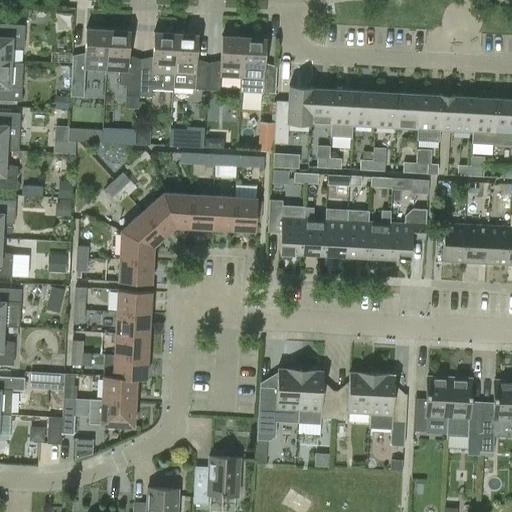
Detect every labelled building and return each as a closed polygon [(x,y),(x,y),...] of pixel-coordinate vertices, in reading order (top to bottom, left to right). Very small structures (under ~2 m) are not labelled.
[(23,25),(0,23),(0,62),(9,62),(10,49),(22,47),(23,25)] [(107,30),(84,29),(83,57),(71,56),(70,82),(69,96),(82,96),(83,83),(84,69),(104,70),(107,30)] [(137,96),(138,95),(138,86),(139,60),(127,59),(129,31),(107,30),(104,70),(119,71),(118,84),(125,84),(124,95),(137,96)] [(138,86),(138,95),(151,96),(151,87),(159,87),(163,90),(171,90),(175,33),(152,32),(151,61),(139,60),(138,86)] [(197,35),(175,33),(171,90),(173,90),(173,88),(192,88),(192,89),(206,90),(207,64),(195,63),(197,35)] [(219,64),(207,64),(206,90),(219,90),(219,76),(240,77),(242,37),(220,36),(219,64)] [(265,38),(242,37),(240,77),(240,91),(273,93),(275,68),(263,67),(265,38)] [(21,63),(9,62),(0,62),(0,99),(19,101),(21,63)] [(286,124),(308,125),(310,87),(287,86),(286,101),(276,100),(274,142),(286,143),(286,124)] [(310,87),(308,125),(309,125),(309,124),(330,125),(332,90),(311,88),(311,87),(310,87)] [(330,136),(351,137),(353,91),(332,90),(330,125),(330,136)] [(353,91),(351,137),(352,126),(373,127),(375,92),(353,91)] [(373,127),(394,128),(397,93),(375,92),(373,127)] [(397,93),(394,128),(416,130),(418,94),(397,93)] [(437,95),(418,94),(416,130),(416,141),(437,142),(438,131),(440,96),(440,94),(437,94),(437,95)] [(446,96),(440,96),(438,131),(444,131),(448,131),(448,132),(451,133),(451,131),(471,133),(473,97),(453,96),(453,95),(450,95),(450,96),(446,96)] [(68,97),(54,96),(54,108),(68,109),(68,97)] [(471,143),(492,144),(493,134),(495,99),(473,97),(471,133),(472,133),(471,143)] [(493,134),(492,144),(511,145),(511,99),(495,99),(493,134)] [(0,150),(4,150),(5,150),(17,150),(17,135),(19,113),(0,112),(0,150)] [(135,129),(125,129),(124,142),(134,143),(135,131),(135,129)] [(202,148),(202,147),(203,137),(203,131),(169,129),(169,146),(202,148)] [(147,144),(148,132),(135,131),(134,143),(147,144)] [(270,150),(271,134),(258,134),(258,150),(270,150)] [(203,137),(202,147),(212,147),(213,143),(207,137),(203,137)] [(75,141),(59,141),(58,153),(74,153),(75,141)] [(4,150),(0,150),(0,188),(14,189),(16,167),(4,164),(4,150)] [(180,163),(197,164),(198,153),(181,152),(180,163)] [(198,153),(197,164),(217,165),(218,154),(198,153)] [(276,153),(276,164),(300,165),(300,154),(276,153)] [(217,165),(237,166),(238,155),(218,154),(217,165)] [(238,155),(237,166),(247,166),(248,155),(238,155)] [(327,167),(328,157),(317,157),(316,167),(327,167)] [(328,157),(327,167),(340,168),(340,158),(338,158),(328,157)] [(370,170),(371,160),(360,159),(359,169),(370,170)] [(371,160),(370,170),(383,171),(384,160),(371,160)] [(413,172),(414,162),(403,162),(402,172),(413,172)] [(414,162),(413,172),(426,173),(427,163),(414,162)] [(469,175),(469,165),(458,165),(457,175),(469,175)] [(469,165),(469,175),(481,176),(481,166),(469,165)] [(511,178),(511,170),(511,167),(500,167),(500,177),(511,178)] [(274,182),(291,181),(290,168),(274,169),(274,182)] [(113,179),(121,188),(130,180),(122,171),(113,179)] [(304,183),(304,173),(294,172),(293,182),(304,183)] [(304,173),(304,183),(317,184),(318,174),(304,173)] [(347,185),(348,175),(337,174),(336,185),(347,185)] [(348,175),(347,185),(360,186),(361,175),(348,175)] [(391,188),(391,177),(370,176),(370,186),(391,188)] [(391,177),(391,188),(403,188),(404,178),(391,177)] [(112,196),(121,188),(113,179),(104,187),(112,196)] [(73,182),(61,181),(60,197),(72,198),(73,182)] [(510,195),(510,192),(510,182),(498,181),(498,195),(510,195)] [(234,184),(233,196),(232,229),(253,231),(256,186),(234,184)] [(141,211),(162,236),(174,226),(162,193),(141,211)] [(162,193),(174,226),(189,227),(191,194),(162,193)] [(191,194),(189,227),(210,228),(212,195),(191,194)] [(232,229),(233,196),(212,195),(210,228),(232,229)] [(278,252),(299,254),(301,218),(302,206),(282,205),(282,200),(268,199),(267,231),(279,232),(278,252)] [(0,235),(1,224),(13,223),(14,201),(0,200),(0,235)] [(58,203),(58,215),(70,216),(70,204),(58,203)] [(301,218),(299,254),(321,255),(323,220),(313,219),(313,206),(302,206),(301,218)] [(426,208),(411,207),(404,215),(404,224),(389,223),(387,258),(409,259),(410,238),(425,239),(426,208)] [(323,220),(321,255),(343,256),(345,221),(346,209),(325,208),(324,220),(323,220)] [(367,222),(368,210),(346,209),(345,221),(343,256),(365,257),(367,222)] [(387,258),(389,223),(390,210),(381,210),(380,223),(367,222),(365,257),(387,258)] [(119,231),(151,246),(162,236),(141,211),(119,231)] [(440,261),(463,262),(465,225),(442,224),(440,261)] [(465,225),(463,262),(484,264),(486,226),(465,225)] [(484,264),(506,265),(508,227),(486,226),(484,264)] [(151,246),(119,231),(117,263),(150,264),(151,246)] [(76,257),(86,258),(87,246),(76,245),(76,257)] [(0,276),(10,277),(11,254),(0,252),(0,276)] [(13,275),(29,275),(30,253),(14,253),(13,275)] [(64,271),(66,255),(49,254),(48,270),(64,271)] [(86,270),(86,258),(76,257),(75,269),(86,270)] [(150,264),(117,263),(116,281),(149,283),(150,264)] [(73,309),(84,310),(85,287),(74,286),(73,309)] [(0,326),(2,326),(18,327),(20,289),(0,288),(0,326)] [(66,292),(52,288),(45,313),(59,317),(66,292)] [(115,312),(148,313),(149,291),(116,289),(115,312)] [(84,310),(73,309),(73,320),(83,321),(84,310)] [(114,333),(147,335),(148,313),(115,312),(114,333)] [(2,326),(0,326),(0,364),(12,365),(13,343),(1,340),(2,326)] [(113,354),(146,356),(147,335),(114,333),(113,354)] [(71,352),(82,352),(82,340),(71,339),(71,352)] [(82,352),(71,352),(70,364),(81,364),(82,352)] [(113,355),(103,354),(102,376),(135,378),(145,379),(146,356),(113,354),(113,355)] [(298,370),(276,368),(275,388),(258,387),(256,414),(257,414),(256,439),(268,440),(274,436),(275,421),(297,423),(298,410),(296,410),(298,370)] [(320,416),(332,417),(334,391),(320,390),(321,371),(298,370),(296,410),(298,410),(320,411),(320,416)] [(47,387),(48,373),(36,372),(35,386),(47,387)] [(346,392),(334,391),(332,417),(337,418),(336,426),(346,426),(347,412),(368,414),(370,374),(347,372),(346,392)] [(74,374),(63,373),(62,397),(62,398),(61,408),(73,409),(74,398),(75,399),(76,386),(73,386),(74,374)] [(393,375),(370,374),(368,414),(369,414),(368,427),(390,428),(389,444),(392,446),(403,447),(405,395),(392,394),(393,375)] [(0,414),(9,415),(10,390),(23,390),(24,378),(0,376),(0,414)] [(135,378),(102,376),(100,400),(133,402),(135,378)] [(424,417),(445,418),(448,378),(425,377),(424,405),(412,405),(411,432),(424,432),(424,417)] [(448,378),(445,418),(444,434),(466,435),(465,451),(479,451),(480,408),(468,408),(470,379),(448,378)] [(511,381),(492,381),(492,409),(480,408),(479,451),(490,452),(492,421),(511,421),(511,381)] [(75,399),(74,398),(73,409),(61,408),(61,417),(60,433),(72,434),(73,414),(88,415),(88,422),(99,423),(99,424),(105,425),(106,428),(113,429),(115,425),(132,426),(133,402),(100,400),(75,399)] [(59,444),(60,433),(61,417),(47,417),(46,443),(59,444)] [(42,428),(34,427),(28,433),(28,441),(42,442),(42,428)] [(77,439),(76,453),(93,454),(94,439),(77,439)] [(266,464),(266,453),(255,452),(254,463),(266,464)] [(208,456),(207,477),(193,476),(192,504),(207,504),(207,494),(236,496),(238,458),(208,456)] [(401,471),(401,460),(390,459),(389,471),(401,471)] [(175,511),(177,489),(146,487),(145,508),(131,507),(131,511),(175,511)]
